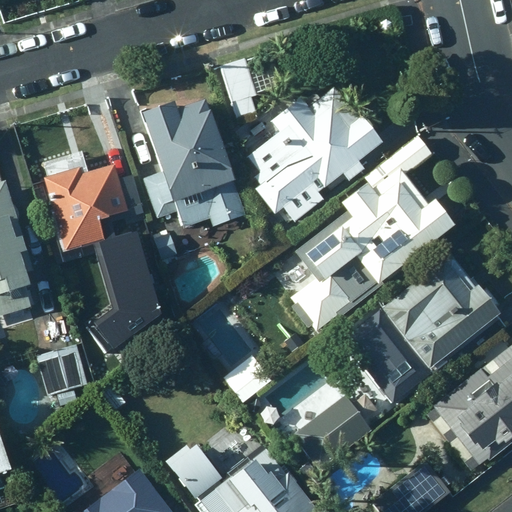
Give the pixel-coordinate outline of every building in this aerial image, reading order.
[(234,63),(222,67),(238,120),(258,115),(253,96),(257,95),(247,59),(234,63)] [(359,123),(333,91),(308,112),(301,103),(272,127),(280,137),(250,161),(262,177),(257,182),(266,194),(260,199),(275,217),(290,204),(300,215),(317,201),(314,198),(341,176),(348,185),(364,172),(358,165),(382,145),(361,121),(359,123)] [(174,110),(141,122),(160,177),(143,183),(156,223),(178,215),(183,230),(209,221),(213,230),(245,218),(206,106),(176,116),(174,110)] [(388,280),(458,226),(439,200),(433,206),(408,175),(434,155),(427,145),(420,137),(367,178),(372,184),(345,205),(351,212),(298,253),(318,279),(292,299),(297,306),(294,309),(310,331),(314,327),(317,331),(338,314),(341,317),(388,280)] [(83,169),(46,178),(68,250),(135,230),(116,166),(86,175),(83,169)] [(9,182),(0,184),(0,318),(37,308),(31,287),(34,287),(27,265),(33,263),(9,182)] [(176,258),(169,236),(155,240),(162,262),(176,258)] [(430,373),(499,319),(451,258),(348,340),(376,376),(399,358),(416,380),(428,371),(430,373)] [(111,271),(72,282),(80,309),(120,297),(111,271)] [(511,347),(434,408),(436,411),(427,419),(471,474),(478,468),(486,463),(489,466),(511,447),(511,347)] [(75,348),(38,357),(49,398),(58,395),(62,408),(79,403),(76,390),(85,388),(75,348)] [(272,384),(252,358),(223,379),(243,406),(272,384)] [(127,404),(112,384),(100,392),(115,413),(127,404)] [(98,392),(90,398),(102,412),(109,406),(98,392)] [(377,431),(348,394),(293,437),(318,469),(328,468),(377,431)] [(0,476),(10,474),(0,441),(0,476)] [(184,449),(163,465),(195,504),(221,482),(200,453),(193,459),(184,449)] [(313,511),(265,452),(197,508),(199,511),(313,511)] [(452,493),(428,461),(372,502),(379,511),(425,511),(437,504),(452,493)] [(169,511),(140,473),(88,511),(169,511)]
